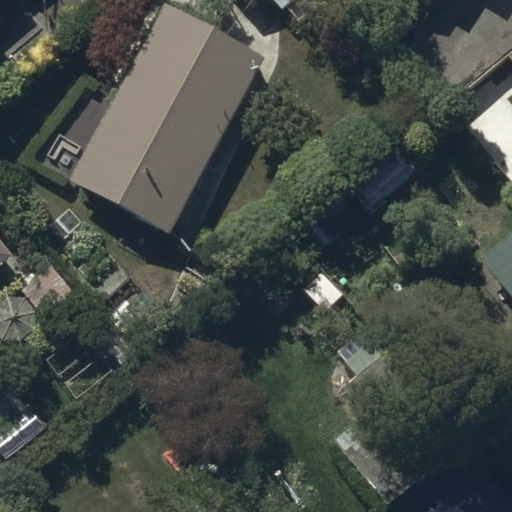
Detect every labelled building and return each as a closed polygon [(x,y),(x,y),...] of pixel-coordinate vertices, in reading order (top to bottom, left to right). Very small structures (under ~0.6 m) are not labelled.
[(231,0),(244,13),(257,0),(260,0),(282,23),(307,0),(231,0)] [(354,0),(395,43),(396,42),(422,0),(429,0),(443,10),(450,0),(354,0)] [(261,72),(162,20),(69,195),(168,247),(261,72)] [(511,250),(488,270),(511,299),(511,250)] [(0,277),(10,270),(0,257),(0,277)]
